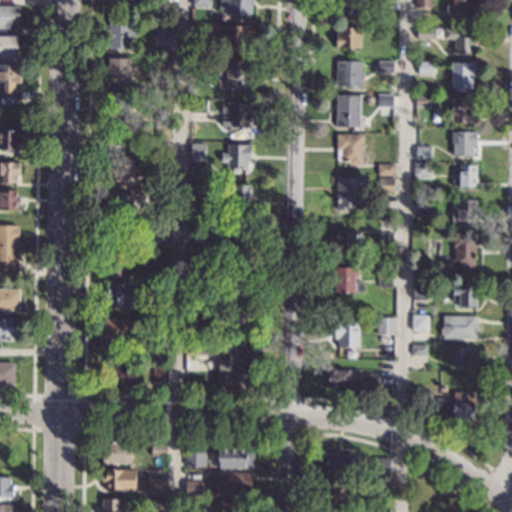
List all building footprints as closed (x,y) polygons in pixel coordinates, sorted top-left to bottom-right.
[(254,0),(254,5),(251,5),(251,17),(228,16),(228,8),(218,8),(218,0),(254,0)] [(366,0),(366,6),(356,6),(356,14),(336,13),(336,0),(366,0)] [(473,0),(473,2),(477,2),(477,9),(473,9),(473,16),(468,16),(468,17),(465,17),(465,16),(452,16),(452,12),(445,12),(445,5),(452,5),(452,0),(473,0)] [(19,22),(17,22),(17,27),(0,27),(0,5),(19,6),(19,22)] [(131,22),(137,22),(137,37),(131,36),(131,48),(108,48),(108,40),(107,40),(109,16),(131,17),(131,22)] [(172,39),(154,38),(154,17),(172,18),(172,39)] [(208,37),(194,37),(194,22),(208,23),(208,37)] [(252,41),(247,41),(247,49),(223,49),(223,40),(221,40),(221,34),(224,34),(224,25),(252,26),(252,41)] [(361,48),(335,47),(336,33),(337,33),(337,26),(361,26),(361,48)] [(433,39),(417,38),(417,28),(418,28),(433,28),(433,39)] [(473,35),(476,35),(476,36),(479,36),(479,42),(476,42),(476,50),(468,49),(468,51),(463,51),(463,49),(454,49),(454,39),(443,39),(444,29),(473,29),(473,35)] [(18,43),(19,43),(19,57),(0,57),(0,36),(18,36),(18,43)] [(173,72),(156,72),(156,57),(173,57),(173,72)] [(207,68),(192,68),(192,57),(207,57),(207,68)] [(129,79),(108,79),(109,58),(128,58),(129,58),(129,79)] [(252,73),(247,73),(247,82),(226,81),(226,75),(217,75),(218,59),(253,60),(252,73)] [(361,88),(335,87),(337,61),(361,61),(361,88)] [(393,62),(393,72),(377,71),(377,61),(393,62)] [(433,74),(418,74),(418,61),(433,62),(433,74)] [(476,77),(472,77),(472,88),(464,88),(464,91),(456,91),(456,88),(451,88),(452,62),(476,62),(476,77)] [(20,66),(20,69),(18,70),(18,82),(14,82),(14,90),(19,90),(18,100),(4,100),(4,83),(0,82),(0,64),(18,64),(20,66)] [(129,114),(107,114),(108,93),(129,93),(129,114)] [(171,94),(171,111),(153,111),(153,93),(171,94)] [(359,128),(335,127),(336,94),(360,95),(359,128)] [(392,107),(377,107),(377,94),(393,94),(392,107)] [(431,106),(415,106),(415,95),(431,95),(431,106)] [(472,106),(476,106),(476,123),(452,122),(452,112),(446,111),(446,105),(452,105),(452,96),(473,96),(472,106)] [(207,112),(191,112),(191,99),(207,99),(207,112)] [(249,109),(251,109),(250,127),(221,127),(221,117),(229,117),(229,113),(221,113),(222,102),(249,103),(249,109)] [(171,139),(156,139),(156,124),(171,125),(171,139)] [(133,137),(135,137),(135,147),(107,146),(108,132),(116,132),(116,125),(133,126),(133,137)] [(19,131),(18,131),(17,149),(0,149),(0,130),(9,130),(9,126),(19,126),(19,131)] [(476,146),(473,146),(473,155),(452,155),(453,143),(451,143),(451,131),(472,132),(472,131),(476,131),(476,146)] [(362,165),(348,165),(348,162),(340,162),(340,160),(337,160),(337,149),(336,149),(336,134),(363,134),(362,165)] [(204,159),(190,159),(191,143),(204,143),(204,159)] [(250,160),(247,160),(247,168),(239,168),(239,171),(226,170),(226,162),(221,162),(221,153),(226,153),(226,144),(245,144),(245,143),(251,143),(250,160)] [(431,161),(416,160),(416,146),(431,146),(431,161)] [(171,169),(155,169),(156,158),(171,158),(171,169)] [(129,167),(138,167),(137,176),(129,176),(129,184),(123,184),(123,185),(116,185),(116,184),(110,184),(110,175),(107,175),(107,166),(111,166),(111,160),(129,160),(129,167)] [(20,176),(17,176),(17,182),(0,182),(0,161),(20,162),(20,176)] [(431,177),(413,177),(413,162),(431,162),(431,177)] [(394,175),(377,175),(378,164),(393,164),(395,164),(394,175)] [(476,179),(477,179),(477,186),(453,186),(453,177),(459,177),(459,165),(476,165),(476,179)] [(365,188),(359,188),(359,192),(361,192),(361,198),(359,198),(359,207),(349,207),(349,209),(336,209),(336,177),(365,178),(365,188)] [(393,193),(378,192),(378,178),(393,178),(394,178),(393,193)] [(204,180),(204,195),(191,195),(191,180),(204,180)] [(250,208),(234,208),(234,200),(230,200),(230,185),(251,185),(250,208)] [(17,196),(19,196),(19,203),(17,203),(17,209),(0,209),(0,190),(17,190),(17,196)] [(171,193),(170,213),(155,213),(156,193),(171,193)] [(131,205),(134,205),(134,208),(131,208),(131,217),(106,216),(106,194),(132,194),(131,205)] [(429,199),(429,213),(415,213),(415,198),(429,199)] [(476,213),(477,213),(477,223),(451,223),(451,212),(458,212),(458,199),(476,199),(476,213)] [(173,225),(164,225),(165,214),(173,214),(173,225)] [(248,231),(250,232),(250,240),(245,240),(245,252),(235,252),(235,246),(225,246),(225,238),(223,238),(223,233),(227,233),(227,222),(248,223),(248,231)] [(18,274),(0,273),(0,225),(19,225),(18,274)] [(204,245),(189,245),(190,225),(205,225),(204,245)] [(144,246),(112,246),(113,239),(106,239),(106,226),(144,227),(144,246)] [(171,243),(154,243),(155,227),(171,227),(171,243)] [(360,243),(355,243),(355,252),(336,252),(336,232),(361,233),(360,243)] [(393,241),(377,241),(377,232),(393,232),(393,241)] [(477,247),(475,247),(475,266),(469,266),(469,277),(460,276),(460,270),(454,270),(454,247),(453,247),(453,233),(477,233),(477,247)] [(127,274),(108,274),(108,255),(127,255),(127,274)] [(170,256),(169,265),(154,265),(155,255),(170,256)] [(355,270),(358,271),(358,275),(355,277),(355,282),(364,282),(364,292),(335,291),(335,267),(355,267),(355,270)] [(428,281),(423,281),(423,279),(412,278),(412,267),(428,268),(428,281)] [(392,287),(378,287),(378,268),(392,268),(392,287)] [(126,299),(128,299),(128,304),(126,304),(126,306),(109,306),(109,298),(103,298),(103,291),(109,291),(109,282),(126,282),(126,299)] [(169,283),(169,298),(154,297),(154,282),(169,283)] [(427,299),(412,299),(412,283),(413,283),(427,283),(427,299)] [(245,295),(250,295),(249,318),(246,318),(246,325),(236,325),(236,319),(231,319),(231,286),(245,286),(245,295)] [(476,306),(459,306),(459,299),(453,299),(453,293),(452,293),(452,286),(477,286),(476,306)] [(20,298),(22,298),(22,309),(0,308),(0,288),(20,289),(20,298)] [(428,331),(411,331),(412,314),(428,314),(428,331)] [(476,338),(442,338),(443,335),(440,333),(440,328),(443,326),(443,316),(476,316),(476,338)] [(166,317),(166,332),(149,332),(149,317),(166,317)] [(394,333),(377,333),(377,317),(394,317),(394,333)] [(19,341),(8,341),(8,347),(1,347),(1,341),(0,341),(0,318),(19,318),(19,341)] [(128,348),(104,347),(105,319),(128,320),(128,348)] [(359,336),(360,336),(360,341),(359,341),(359,347),(337,347),(337,339),(334,339),(334,321),(359,321),(359,336)] [(215,355),(197,354),(197,339),(215,339),(215,355)] [(236,360),(248,360),(248,382),(218,382),(219,341),(237,341),(236,360)] [(426,355),(412,355),(412,345),(426,345),(426,355)] [(469,354),(473,355),(473,357),(475,359),(475,361),(473,363),(473,366),(464,366),(464,369),(461,369),(461,365),(450,365),(450,347),(459,347),(459,345),(470,346),(469,354)] [(14,384),(2,384),(2,387),(0,387),(0,362),(14,363),(14,384)] [(136,385),(107,384),(107,365),(137,365),(136,385)] [(167,367),(167,381),(152,381),(152,366),(167,367)] [(360,373),(379,374),(379,384),(370,384),(370,388),(358,388),(358,393),(336,392),(336,387),(328,387),(329,369),(361,370),(360,373)] [(443,401),(454,401),(454,402),(461,402),(461,400),(465,400),(465,402),(474,402),(474,420),(465,420),(465,422),(462,422),(462,419),(453,419),(453,407),(442,407),(442,410),(428,409),(428,399),(436,399),(436,397),(443,397),(443,401)] [(116,443),(130,443),(130,462),(102,462),(103,443),(111,444),(111,441),(116,441),(116,443)] [(167,455),(151,455),(151,445),(167,445),(167,455)] [(236,448),(254,448),(254,467),(225,467),(225,469),(219,469),(219,467),(218,466),(218,447),(229,447),(229,446),(236,446),(236,448)] [(205,466),(185,465),(185,451),(205,452),(205,466)] [(351,456),(357,456),(357,465),(350,465),(350,471),(327,471),(327,453),(351,453),(351,456)] [(390,473),(373,473),(374,457),(390,457),(390,473)] [(136,469),(135,490),(105,489),(105,484),(102,483),(102,474),(106,474),(106,469),(136,469)] [(250,495),(213,495),(213,472),(250,472),(250,495)] [(389,477),(389,486),(374,485),(374,476),(389,477)] [(0,477),(10,477),(10,484),(16,484),(16,490),(13,490),(13,497),(0,497),(0,477)] [(167,496),(149,495),(149,477),(168,477),(167,496)] [(343,487),(348,487),(348,500),(343,500),(343,502),(325,502),(326,478),(343,478),(343,487)] [(201,496),(186,496),(186,480),(201,480),(201,496)] [(122,511),(124,511),(101,511),(102,498),(122,499),(122,511)] [(165,499),(164,509),(150,509),(150,498),(165,499)] [(242,506),(244,506),(246,511),(249,511),(219,511),(220,502),(242,502),(242,506)] [(14,511),(14,504),(0,503),(0,511),(14,511)]
